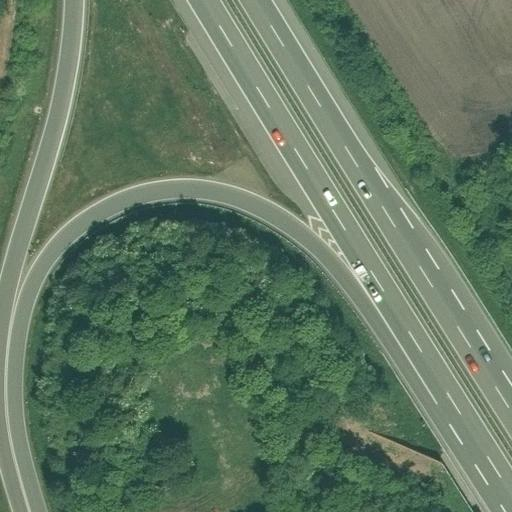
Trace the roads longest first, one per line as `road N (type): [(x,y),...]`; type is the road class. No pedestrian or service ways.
road 1 (motorway): [(8,352),(35,280),(78,227),(142,193),(191,188),(246,200),(311,240),(448,395)]
road 2 (motorway): [(511,411),(255,0)]
road 3 (motorway): [(206,0),(448,395)]
road 4 (motorway): [(76,0),(62,109),(23,242),(8,352)]
road 5 (motorway): [(32,511),(9,424),(8,352)]
road 6 (motorway): [(448,395),(511,497)]
